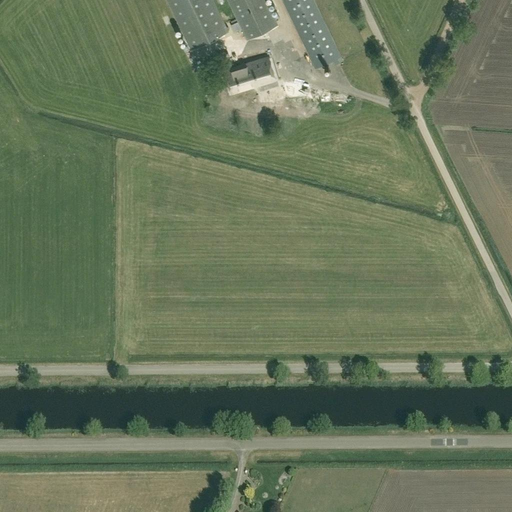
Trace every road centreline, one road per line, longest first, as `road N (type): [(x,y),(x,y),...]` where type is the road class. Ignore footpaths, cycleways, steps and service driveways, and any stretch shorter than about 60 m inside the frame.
road 1 (unclassified): [(511,366),(0,371)]
road 2 (unclassified): [(511,311),(360,0)]
road 3 (unclassified): [(244,444),(511,442)]
road 4 (unclassified): [(244,444),(0,446)]
